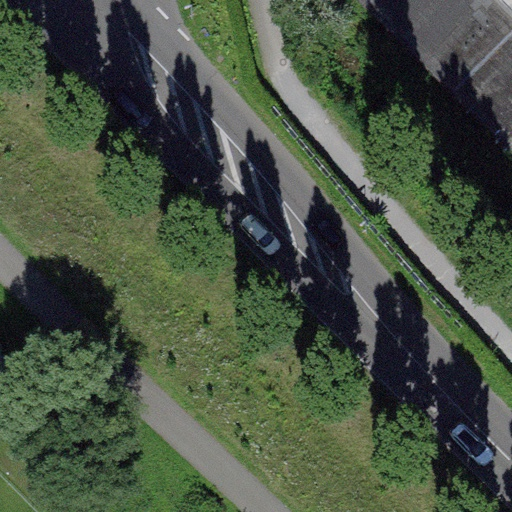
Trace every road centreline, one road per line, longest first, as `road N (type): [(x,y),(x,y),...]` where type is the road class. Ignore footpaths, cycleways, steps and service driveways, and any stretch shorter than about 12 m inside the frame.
road 1 (tertiary): [(78,0),(511,457)]
road 2 (track): [(264,511),(0,253)]
